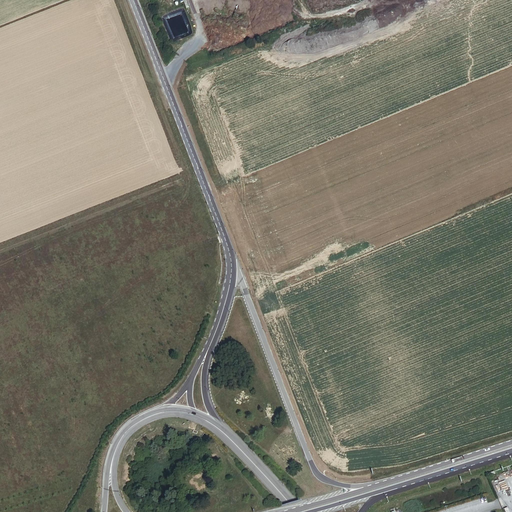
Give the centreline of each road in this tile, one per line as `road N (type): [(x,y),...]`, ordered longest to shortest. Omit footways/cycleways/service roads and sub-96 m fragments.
road 1 (tertiary): [(406,479),(343,486),(316,471),(230,253)]
road 2 (tertiary): [(230,253),(132,0)]
